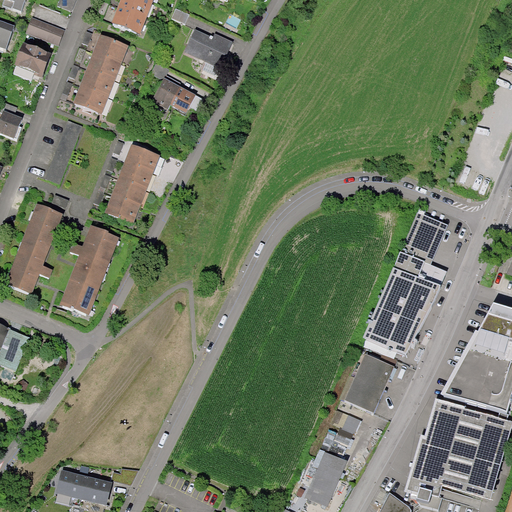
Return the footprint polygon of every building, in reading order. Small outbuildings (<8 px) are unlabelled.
[(5,0),(3,8),(22,15),(27,0),(5,0)] [(120,0),(118,6),(147,17),(153,0),(120,0)] [(118,6),(112,22),(141,33),(147,17),(118,6)] [(190,14),(176,8),(172,18),(186,24),(190,14)] [(64,34),(32,22),(27,36),(58,48),(64,34)] [(15,31),(0,26),(0,50),(7,53),(15,31)] [(213,41),(195,33),(188,49),(225,66),(233,47),(215,38),(213,41)] [(100,38),(94,55),(122,66),(128,49),(100,38)] [(51,59),(25,49),(16,70),(43,80),(51,59)] [(94,55),(88,72),(116,83),(122,66),(94,55)] [(169,70),(156,63),(150,73),(164,80),(169,70)] [(88,72),(81,89),(109,100),(116,83),(88,72)] [(196,98),(165,82),(154,102),(186,119),(196,98)] [(81,89),(75,105),(103,117),(109,100),(81,89)] [(22,122),(4,116),(0,125),(0,134),(15,140),(22,122)] [(81,129),(67,124),(45,181),(59,186),(81,129)] [(131,147),(125,163),(153,175),(159,158),(131,147)] [(125,163),(118,180),(146,191),(153,175),(125,163)] [(118,180),(112,197),(140,208),(146,191),(118,180)] [(112,197),(105,214),(133,225),(140,208),(112,197)] [(5,286),(33,297),(40,277),(49,280),(52,272),(44,268),(63,218),(36,207),(5,286)] [(448,228),(416,214),(362,338),(405,356),(432,308),(447,273),(431,266),(448,228)] [(120,240),(91,229),(83,251),(74,247),(71,256),(80,259),(62,306),(90,317),(120,240)] [(507,411),(511,394),(511,307),(494,302),(444,394),(507,411)] [(0,365),(16,373),(31,339),(0,326),(0,365)] [(394,368),(364,356),(344,401),(374,414),(394,368)] [(439,498),(441,488),(491,502),(511,425),(436,404),(425,442),(421,441),(407,489),(439,498)] [(327,508),(346,462),(323,453),(305,499),(327,508)] [(121,475),(114,473),(112,483),(130,488),(138,473),(122,471),(121,475)] [(64,474),(58,496),(110,508),(115,487),(64,474)] [(389,493),(379,511),(410,511),(410,510),(389,493)]
